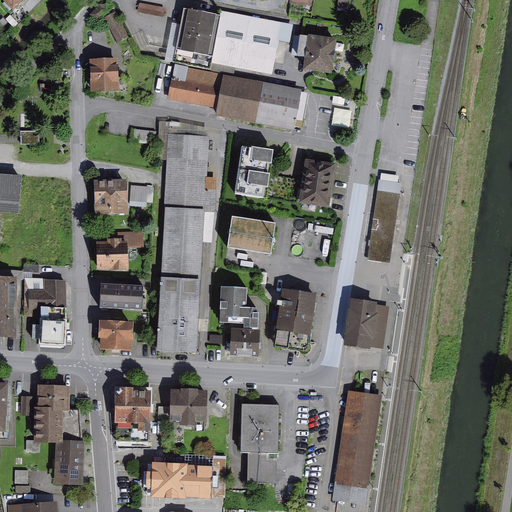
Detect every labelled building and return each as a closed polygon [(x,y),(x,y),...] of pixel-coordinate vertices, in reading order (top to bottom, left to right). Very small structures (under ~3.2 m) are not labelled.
[(5,0),(14,9),(22,0),(5,0)] [(159,15),(160,6),(140,3),(139,12),(159,15)] [(169,99),(211,107),(217,76),(210,75),(212,61),(274,73),(276,61),(287,63),(294,24),(219,10),(218,16),(183,9),(180,25),(172,24),(165,62),(158,60),(155,76),(172,80),(169,99)] [(128,38),(117,14),(107,19),(119,42),(128,38)] [(336,39),(309,35),(304,70),(330,74),(336,39)] [(117,93),(115,61),(92,63),(94,95),(117,93)] [(217,76),(211,107),(210,115),(301,131),(308,93),(217,76)] [(25,145),(44,144),(43,131),(25,131),(25,145)] [(207,135),(165,133),(161,206),(202,209),(207,135)] [(275,148),(243,144),(235,194),(268,199),(275,148)] [(337,163),(307,158),(300,199),(331,203),(337,163)] [(19,174),(0,173),(0,208),(18,209),(19,174)] [(383,173),(382,180),(402,182),(403,176),(383,173)] [(126,180),(94,182),(95,214),(128,212),(126,180)] [(380,191),(400,194),(402,182),(382,180),(380,191)] [(152,187),(133,187),(133,204),(152,204),(152,187)] [(377,209),(397,212),(400,194),(380,191),(377,209)] [(202,209),(161,206),(157,279),(198,281),(202,209)] [(394,236),(397,212),(377,209),(370,259),(384,261),(388,236),(394,236)] [(276,222),(232,215),(227,246),(271,253),(276,222)] [(120,232),(120,240),(95,242),(96,269),(132,267),(130,248),(147,247),(146,230),(120,232)] [(394,236),(388,236),(384,261),(390,261),(394,236)] [(14,276),(0,276),(0,335),(14,336),(14,276)] [(198,281),(157,279),(153,354),(194,357),(198,281)] [(68,345),(66,281),(40,282),(42,346),(68,345)] [(141,282),(99,285),(101,310),(142,307),(141,282)] [(318,292),(284,287),(277,346),(310,350),(318,292)] [(247,291),(220,289),(216,325),(258,329),(259,314),(245,312),(247,291)] [(372,318),(374,304),(353,301),(347,343),(368,346),(369,335),(377,336),(380,319),(372,318)] [(369,335),(368,346),(383,349),(390,306),(374,304),(372,318),(380,319),(377,336),(369,335)] [(133,318),(98,320),(100,352),(135,350),(133,318)] [(256,357),(258,333),(227,331),(225,355),(256,357)] [(33,438),(63,440),(66,386),(36,385),(33,438)] [(151,389),(115,387),(114,421),(150,423),(151,389)] [(208,391),(171,389),(170,422),(206,424),(208,391)] [(384,395),(350,390),(334,500),(368,505),(384,395)] [(267,483),(268,451),(278,452),(279,405),(241,404),(240,451),(249,451),(249,483),(267,483)] [(81,443),(54,442),(53,483),(80,483),(81,443)] [(146,496),(210,496),(209,464),(146,464),(146,496)] [(30,492),(29,469),(15,470),(17,492),(30,492)] [(54,511),(54,502),(26,504),(26,511),(54,511)]
